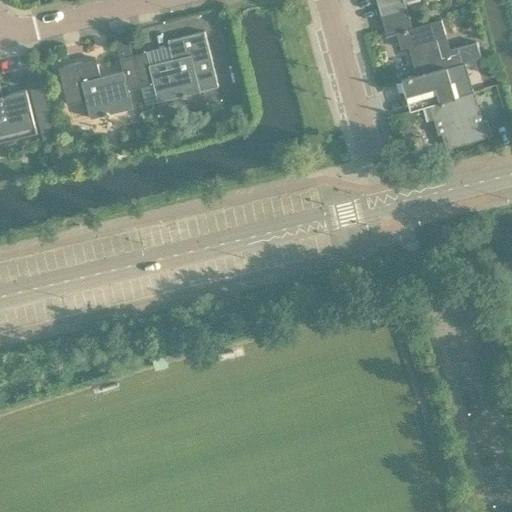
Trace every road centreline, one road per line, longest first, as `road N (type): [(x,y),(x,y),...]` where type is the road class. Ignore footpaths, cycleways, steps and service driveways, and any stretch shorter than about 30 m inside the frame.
road 1 (tertiary): [(0,297),(381,204)]
road 2 (residential): [(381,204),(329,0)]
road 3 (residential): [(143,0),(0,36)]
road 4 (tertiary): [(381,204),(511,173)]
